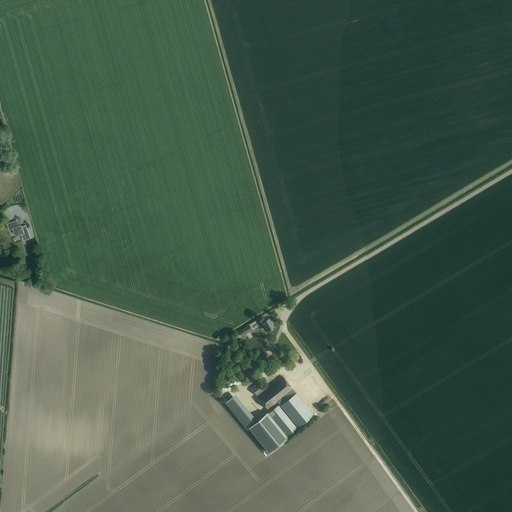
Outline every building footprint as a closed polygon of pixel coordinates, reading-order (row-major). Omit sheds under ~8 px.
[(16,220),(6,224),(9,230),(13,229),(15,237),(21,235),(23,241),(30,238),(25,225),(21,227),(21,225),(18,226),(16,220)] [(274,326),(269,318),(264,321),(263,319),(259,322),(261,325),(264,324),(268,331),(274,326)] [(247,326),(239,331),(242,336),(250,331),(247,326)] [(251,389),(255,393),(267,410),(278,402),(299,427),(314,415),(283,377),(265,390),(259,383),(251,389)] [(279,405),(268,413),(287,437),(297,428),(279,405)] [(258,421),(249,428),(268,452),(287,437),(268,413),(258,421)]
